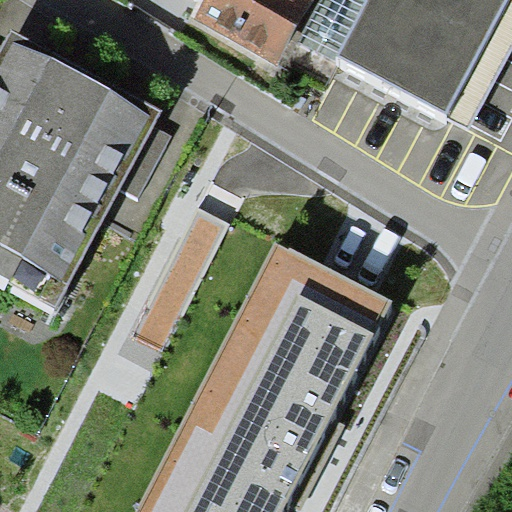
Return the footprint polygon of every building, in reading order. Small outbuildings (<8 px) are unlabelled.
[(278,54),(306,0),(201,0),(196,12),(278,54)] [(508,0),(368,0),(332,70),(443,127),(508,0)] [(511,0),(510,0),(454,108),(478,120),(511,55),(511,0)] [(0,272),(64,305),(163,110),(9,32),(0,49),(0,272)] [(137,511),(302,511),(343,436),(410,309),(281,241),(137,511)]
